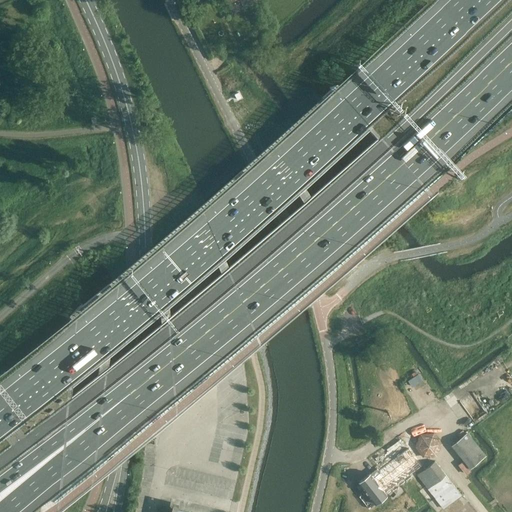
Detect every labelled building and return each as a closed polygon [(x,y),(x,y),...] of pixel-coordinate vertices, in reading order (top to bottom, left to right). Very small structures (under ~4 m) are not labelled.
[(421,375),(415,379),(418,383),(412,387),(418,395),(423,391),(430,401),(436,398),(421,375)] [(451,445),(470,469),(486,456),(467,432),(451,445)] [(442,444),(434,433),(419,434),(414,447),(422,458),(436,457),(442,444)] [(399,437),(368,460),(375,469),(406,446),(399,437)] [(359,482),(370,496),(376,504),(387,495),(386,493),(422,466),(408,449),(372,475),(371,474),(359,482)] [(417,475),(434,496),(444,509),(461,495),(435,461),(417,475)] [(182,511),(177,511),(179,505),(173,503),(171,511),(182,511)]
